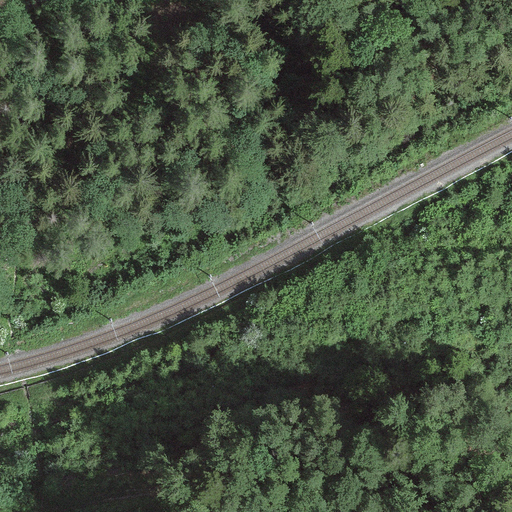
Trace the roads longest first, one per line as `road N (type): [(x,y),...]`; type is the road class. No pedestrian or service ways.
road 1 (track): [(45,511),(148,487),(238,511)]
road 2 (track): [(390,511),(439,458),(511,441)]
